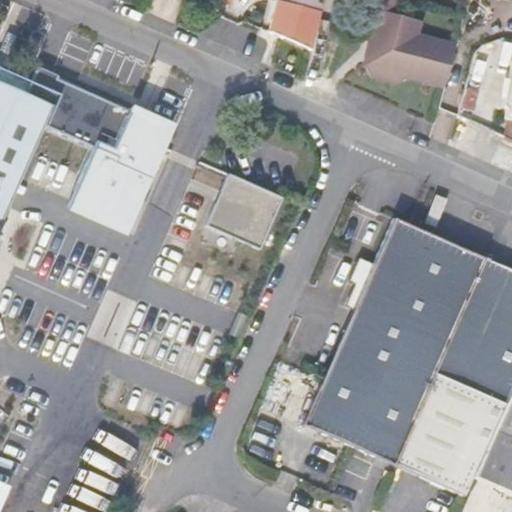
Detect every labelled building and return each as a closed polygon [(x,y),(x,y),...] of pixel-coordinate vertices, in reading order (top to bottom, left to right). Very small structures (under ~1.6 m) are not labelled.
[(276,0),(267,33),(309,52),(322,0),(276,0)] [(382,0),(379,11),(394,15),(397,0),(382,0)] [(420,22),(394,15),(379,11),(374,32),(381,34),(389,55),(365,67),(371,79),(394,85),(406,79),(442,90),(453,47),(416,38),(420,22)] [(374,32),(365,67),(389,55),(381,34),(374,32)] [(0,88),(21,98),(26,87),(0,75),(0,70),(13,41),(4,38),(0,46),(0,88)] [(0,227),(43,132),(92,155),(65,215),(119,239),(143,182),(164,133),(52,84),(53,81),(34,72),(34,73),(32,72),(26,87),(21,98),(0,88),(0,227)] [(282,198),(227,174),(205,225),(259,250),(282,198)] [(356,289),(346,314),(298,427),(391,465),(465,496),(471,481),(511,383),(511,271),(478,258),(386,219),(366,266),(353,260),(343,284),(350,287),(356,289)] [(339,312),(346,314),(356,289),(350,287),(339,312)] [(511,383),(471,481),(511,497),(511,383)] [(0,477),(0,508),(9,480),(0,477)]
